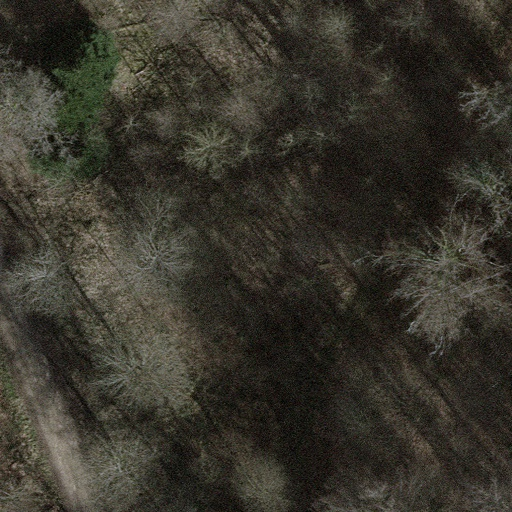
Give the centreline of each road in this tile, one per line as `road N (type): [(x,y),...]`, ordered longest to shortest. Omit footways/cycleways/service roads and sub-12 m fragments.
road 1 (track): [(291,511),(329,372),(511,14)]
road 2 (track): [(0,267),(87,511)]
